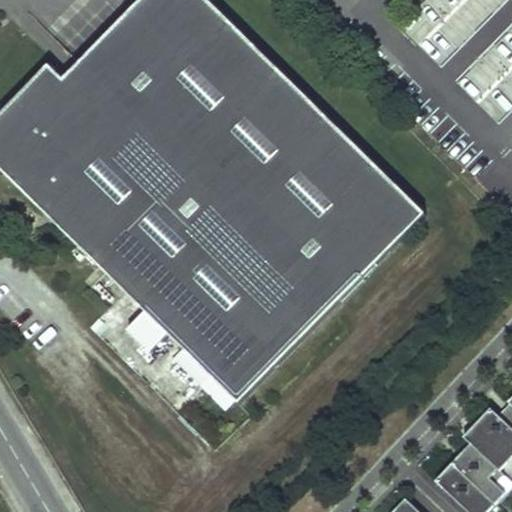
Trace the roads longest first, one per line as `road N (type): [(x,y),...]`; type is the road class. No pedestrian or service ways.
road 1 (residential): [(342,511),(511,331)]
road 2 (track): [(78,332),(208,457)]
